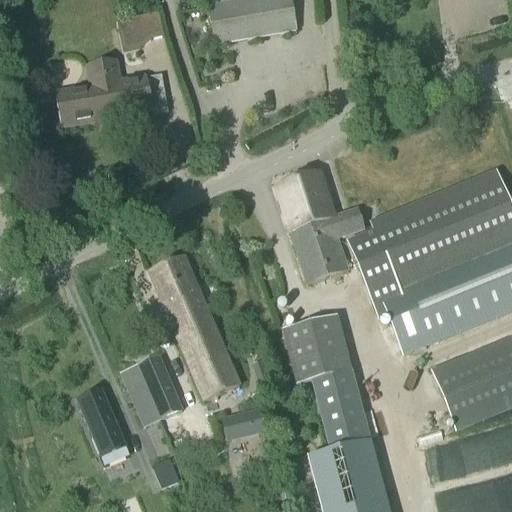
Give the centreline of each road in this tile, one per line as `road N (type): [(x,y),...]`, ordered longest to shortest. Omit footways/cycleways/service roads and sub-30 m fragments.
road 1 (residential): [(511,71),(415,97),(0,296)]
road 2 (track): [(300,312),(346,303),(390,375),(511,326)]
